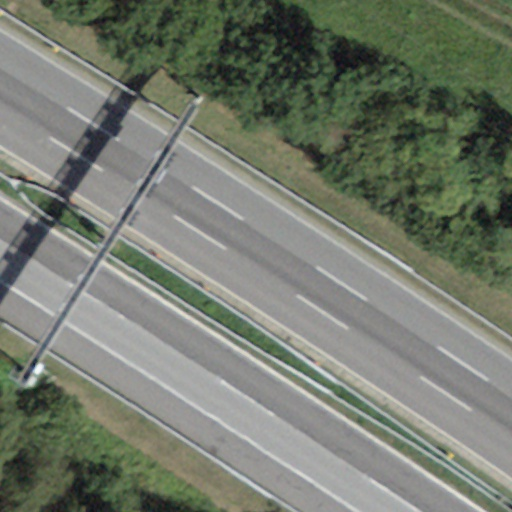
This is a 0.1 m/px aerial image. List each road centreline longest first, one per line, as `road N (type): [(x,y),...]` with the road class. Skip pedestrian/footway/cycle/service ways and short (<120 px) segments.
road 1 (motorway): [(511,419),(0,89)]
road 2 (motorway): [(0,245),(415,511)]
